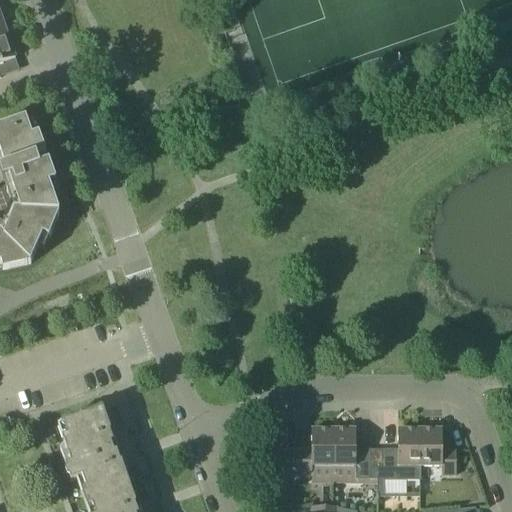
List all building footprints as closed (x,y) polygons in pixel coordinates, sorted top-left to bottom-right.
[(0,65),(15,61),(14,58),(17,57),(12,42),(9,43),(7,39),(0,41),(0,65)] [(0,264),(1,265),(2,272),(30,266),(42,238),(49,241),(59,217),(49,188),(56,186),(68,181),(51,132),(39,137),(32,139),(25,121),(0,129),(0,264)] [(119,437),(137,430),(125,394),(103,401),(107,411),(116,408),(123,426),(109,431),(103,412),(83,419),(79,417),(77,421),(63,426),(68,438),(62,440),(71,466),(65,468),(71,484),(82,480),(86,491),(80,493),(83,501),(128,485),(121,466),(126,464),(126,463),(123,453),(132,450),(137,440),(132,437),(120,441),(119,437)] [(333,469),(333,431),(311,431),(311,452),(281,452),(281,477),(297,477),(311,477),(311,469),(333,469)] [(355,486),(355,482),(369,482),(369,486),(376,486),(376,470),(369,470),(369,452),(355,452),(355,431),(333,431),(333,469),(333,486),(355,486)] [(420,483),(420,469),(419,431),(397,431),(397,452),(384,452),(383,470),(376,470),(376,486),(376,497),(384,497),(384,483),(420,483)] [(419,431),(420,469),(441,469),(441,477),(456,478),(455,452),(442,451),(442,431),(419,431)] [(369,470),(376,470),(383,470),(384,452),(369,452),(369,470)] [(134,460),(140,478),(149,475),(143,457),(134,460)] [(143,484),(149,502),(158,499),(151,481),(143,484)] [(135,505),(128,485),(83,501),(86,510),(92,508),(93,511),(155,511),(154,511),(151,511),(143,511),(140,504),(135,505)]
